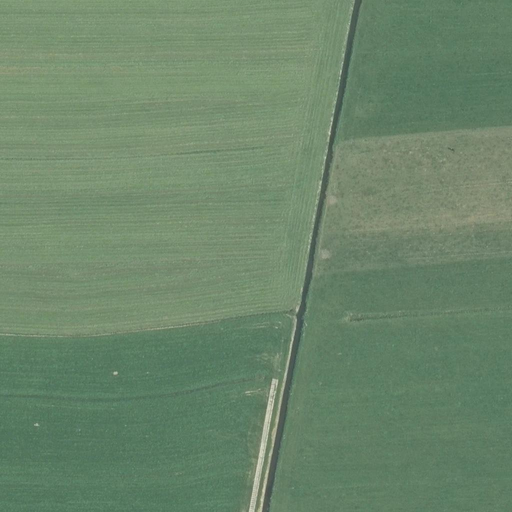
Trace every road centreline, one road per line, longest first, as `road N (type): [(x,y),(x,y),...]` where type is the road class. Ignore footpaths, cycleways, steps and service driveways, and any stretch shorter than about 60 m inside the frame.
road 1 (track): [(345,0),(302,243)]
road 2 (track): [(285,324),(250,511)]
